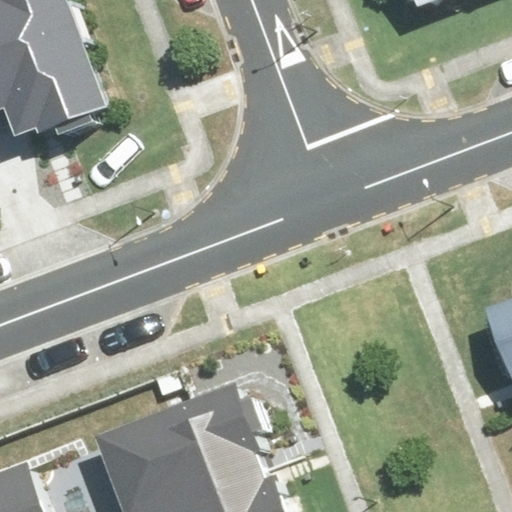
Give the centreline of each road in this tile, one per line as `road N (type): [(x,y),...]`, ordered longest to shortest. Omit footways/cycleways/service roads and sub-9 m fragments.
road 1 (residential): [(0,304),(315,181)]
road 2 (residential): [(315,181),(511,107)]
road 3 (residential): [(248,0),(315,181)]
